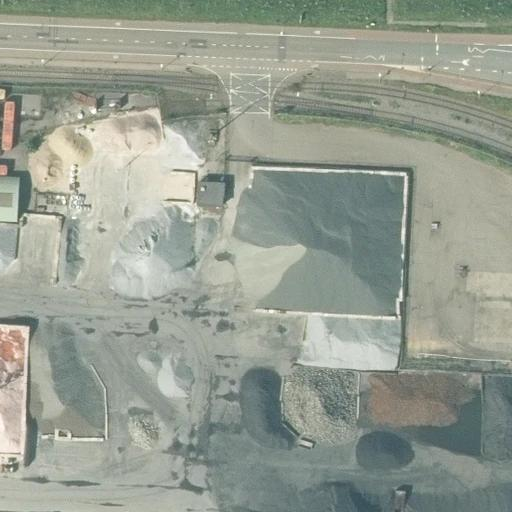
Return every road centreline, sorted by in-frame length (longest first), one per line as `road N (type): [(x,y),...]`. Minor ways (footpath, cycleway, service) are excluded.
road 1 (unknown): [(0,299),(211,302),(236,318),(244,361),(237,423),(221,446),(0,436)]
road 2 (unclassified): [(0,36),(511,58)]
